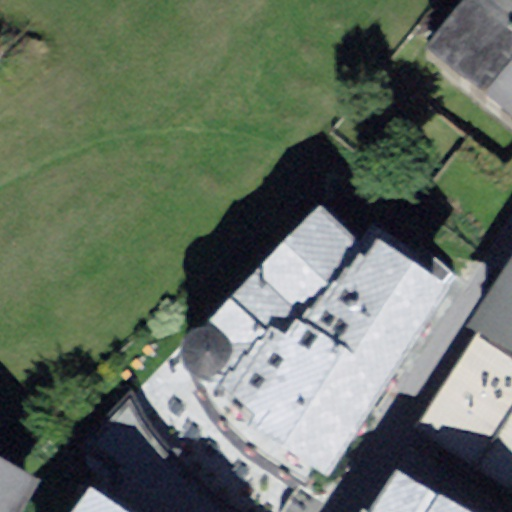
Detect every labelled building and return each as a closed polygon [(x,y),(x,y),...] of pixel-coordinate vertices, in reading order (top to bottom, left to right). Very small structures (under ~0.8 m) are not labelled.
[(511,0),(444,0),(396,64),(511,151),(511,0)] [(313,209),(171,401),(298,495),(440,302),(313,209)] [(481,326),(424,425),(508,481),(511,474),(511,260),(471,322),(481,326)] [(0,441),(0,511),(14,511),(40,462),(0,441)] [(478,511),(408,466),(377,511),(478,511)]
